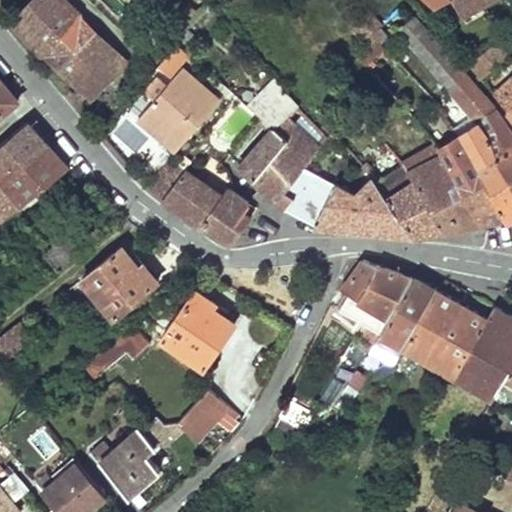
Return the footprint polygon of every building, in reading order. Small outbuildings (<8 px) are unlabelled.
[(84,15),(67,0),(31,0),(14,17),(14,22),(74,82),(93,61),(65,34),(84,15)] [(474,0),(460,8),(465,16),(492,0),(474,0)] [(180,42),(184,46),(217,9),(208,1),(175,38),(180,42)] [(128,57),(84,15),(65,34),(93,61),(74,82),(90,97),(128,57)] [(398,27),(478,124),(496,110),(413,15),(398,27)] [(369,36),(376,30),(368,20),(360,26),(369,36)] [(369,36),(375,43),(383,36),(378,29),(376,30),(369,36)] [(507,55),(495,41),(470,66),(481,78),(482,78),(483,78),(484,78),(507,55)] [(184,46),(180,42),(168,55),(180,65),(191,52),(184,46)] [(356,57),(364,67),(382,51),(375,43),(356,57)] [(163,61),(175,70),(180,65),(168,55),(163,61)] [(146,162),(158,173),(171,155),(221,100),(184,66),(169,83),(157,96),(140,115),(164,141),(146,162)] [(0,117),(19,98),(0,75),(0,117)] [(148,88),(157,96),(169,83),(159,75),(148,88)] [(316,152),(290,115),(298,105),(286,91),(288,88),(276,76),(248,105),(262,119),(274,128),(240,163),(282,203),(290,208),(316,223),(415,236),(365,192),(362,189),(352,199),(300,171),(316,152)] [(511,79),(495,94),(511,114),(511,79)] [(336,111),(353,134),(363,125),(346,102),(336,111)] [(511,183),(511,127),(496,110),(478,124),(511,183)] [(407,121),(421,139),(427,134),(414,116),(407,121)] [(0,168),(8,177),(47,143),(27,122),(0,143),(0,168)] [(503,217),(506,221),(511,216),(511,183),(478,124),(453,141),(503,217)] [(482,224),(503,217),(453,141),(434,154),(482,224)] [(8,177),(28,200),(70,165),(47,143),(8,177)] [(444,231),(482,224),(434,154),(431,151),(397,169),(398,171),(444,231)] [(232,240),(257,207),(228,184),(223,191),(171,155),(158,173),(152,182),(149,186),(166,199),(232,240)] [(0,219),(2,222),(28,200),(8,177),(0,168),(0,219)] [(444,231),(398,171),(373,187),(370,182),(362,189),(365,192),(415,236),(444,231)] [(49,255),(63,272),(107,232),(93,216),(49,255)] [(84,280),(118,315),(158,280),(142,262),(139,265),(122,245),(84,280)] [(414,278),(364,258),(343,290),(352,294),(375,306),(366,320),(359,331),(368,335),(374,324),(384,330),(393,316),(414,278)] [(384,330),(379,340),(391,346),(388,351),(394,354),(397,350),(403,352),(441,289),(414,278),(393,316),(384,330)] [(164,338),(208,365),(236,320),(215,305),(217,301),(194,288),(164,338)] [(441,289),(403,352),(455,379),(488,316),(441,289)] [(345,308),(366,320),(375,306),(352,294),(345,308)] [(488,316),(455,379),(494,398),(505,380),(511,368),(511,313),(495,305),(488,316)] [(0,342),(0,353),(8,362),(37,335),(24,321),(0,342)] [(150,341),(134,323),(127,329),(83,364),(86,368),(94,378),(110,365),(111,364),(127,351),(133,357),(150,341)] [(374,324),(368,335),(379,340),(384,330),(374,324)] [(358,370),(342,390),(352,396),(368,377),(358,370)] [(177,423),(199,438),(227,405),(210,388),(177,423)] [(292,397),(284,414),(303,426),(305,427),(315,410),(292,397)] [(284,414),(273,430),(294,442),(303,426),(284,414)] [(90,451),(130,494),(158,467),(147,453),(156,445),(140,426),(112,448),(104,440),(90,451)] [(72,457),(50,474),(54,480),(40,490),(51,505),(42,511),(81,511),(102,497),(72,457)] [(0,487),(13,505),(25,496),(11,477),(0,485),(0,487)] [(17,511),(13,505),(0,487),(0,511),(17,511)] [(478,511),(460,501),(454,511),(478,511)]
